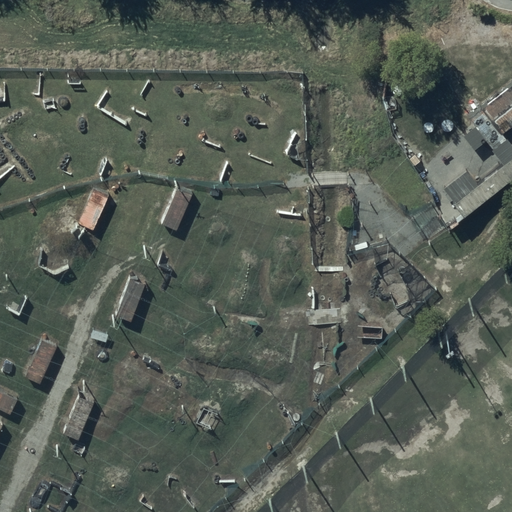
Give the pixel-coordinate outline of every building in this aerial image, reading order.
[(511,125),(511,84),(467,117),(474,126),(461,135),(472,150),(484,142),(489,149),(501,164),(477,184),(466,171),(441,189),(461,216),(511,174),(511,150),(509,146),(500,135),(511,125)] [(191,196),(175,188),(160,223),(176,230),(191,196)] [(109,197),(93,189),(77,223),(93,231),(109,197)] [(145,284),(128,277),(114,314),(131,320),(145,284)] [(56,346),(42,340),(25,377),(39,384),(56,346)] [(18,398),(0,390),(0,408),(11,414),(18,398)] [(93,404),(78,398),(63,434),(79,440),(93,404)]
